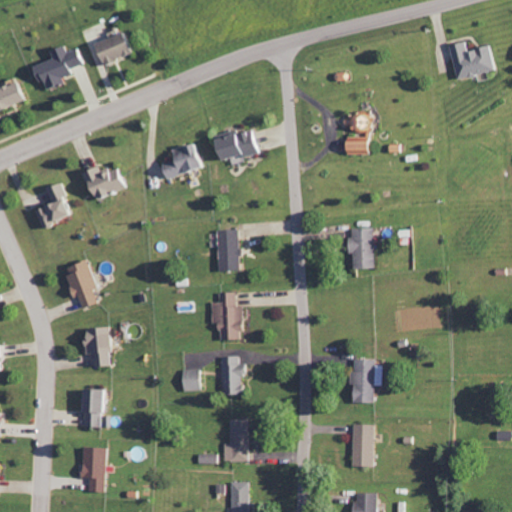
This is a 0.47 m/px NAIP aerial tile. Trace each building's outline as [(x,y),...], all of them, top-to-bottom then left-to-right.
[(141,52),(131,31),(101,45),(110,66),(141,52)] [(455,45),(463,79),(502,70),(497,46),(474,51),(472,41),(455,45)] [(53,89),(70,84),(68,77),(78,74),(76,67),(90,63),(85,48),(73,52),(71,46),(57,50),(60,59),(39,66),(44,82),(50,80),(53,89)] [(0,91),(0,109),(2,113),(34,99),(26,80),(0,91)] [(368,110),(353,121),(354,122),(353,123),(361,134),(377,124),(368,110)] [(266,152),(261,130),(222,139),(227,161),(266,152)] [(378,153),(377,137),(353,138),(353,154),(378,153)] [(171,179),(211,168),(204,143),(179,150),(181,159),(167,163),(171,179)] [(100,200),(133,189),(127,169),(108,175),(106,167),(91,172),(100,200)] [(80,216),(68,183),(52,188),(58,204),(43,210),(49,227),(80,216)] [(378,227),(356,228),(357,269),(379,268),(378,227)] [(224,271),(246,270),(244,229),(223,230),(224,271)] [(71,267),(81,297),(84,296),(88,308),(103,304),(99,290),(102,289),(93,260),(71,267)] [(226,340),(249,339),(248,306),(241,306),(241,292),(223,293),(224,302),(216,302),(217,323),(225,323),(226,340)] [(90,336),(91,354),(99,354),(100,367),(116,366),(115,350),(119,350),(117,327),(93,328),(94,336),(90,336)] [(7,344),(0,344),(0,371),(10,370),(7,344)] [(228,395),(249,394),(248,376),(251,375),(251,363),(244,363),(244,356),(226,356),(228,395)] [(360,402),(380,403),(380,386),(388,386),(388,365),(380,365),(380,359),(358,359),(357,385),(361,385),(360,402)] [(189,391),(207,390),(207,369),(189,369),(189,391)] [(113,413),(113,389),(91,388),(90,427),(106,427),(106,412),(113,413)] [(0,435),(7,436),(8,409),(0,409),(0,435)] [(234,443),(228,443),(228,461),(253,461),(252,419),(234,419),(234,443)] [(358,466),(380,466),(380,425),(358,424),(358,466)] [(112,492),(114,448),(89,447),(88,477),(95,477),(95,491),(112,492)] [(235,482),(235,511),(254,511),(254,481),(235,482)] [(382,511),(383,493),(360,493),(360,511),(382,511)]
